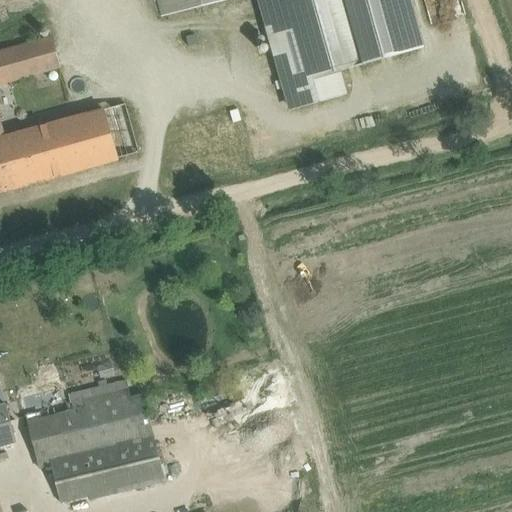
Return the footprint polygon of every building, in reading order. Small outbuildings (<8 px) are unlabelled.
[(157,0),(162,17),(227,0),(157,0)] [(407,0),(261,0),(292,110),(347,95),(340,71),(375,62),(421,49),(407,0)] [(153,97),(210,81),(196,33),(139,49),(153,97)] [(0,120),(0,87),(11,84),(2,52),(0,52),(0,191),(139,153),(134,134),(125,104),(5,138),(0,120)] [(60,504),(164,477),(142,394),(129,397),(125,382),(67,396),(65,389),(21,401),(38,469),(50,467),(60,504)] [(5,405),(0,406),(0,446),(16,442),(5,405)]
